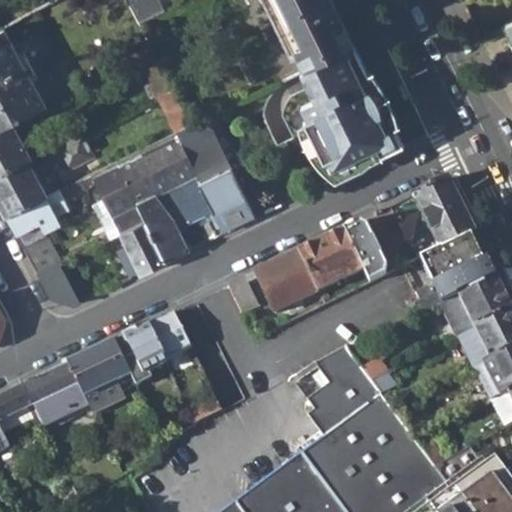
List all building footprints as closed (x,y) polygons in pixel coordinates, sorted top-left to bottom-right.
[(128,0),(139,21),(164,9),(159,0),(128,0)] [(354,45),(332,0),(267,0),(301,71),(345,49),(354,45)] [(0,127),(11,122),(75,91),(35,11),(0,30),(0,127)] [(304,120),(324,161),(329,158),(337,176),(403,143),(354,45),(345,49),(301,71),(315,100),(302,106),(308,118),(304,120)] [(173,89),(155,52),(137,60),(155,98),(159,96),(173,89)] [(159,96),(177,132),(191,125),(173,89),(159,96)] [(196,173),(224,231),(255,216),(207,117),(191,125),(177,132),(196,173)] [(0,174),(27,161),(31,159),(11,122),(0,127),(0,174)] [(224,231),(196,173),(177,132),(117,161),(146,221),(165,260),(188,249),(157,192),(179,181),(208,239),(224,231)] [(27,161),(0,174),(0,207),(5,216),(46,196),(58,190),(59,189),(51,174),(66,167),(73,169),(94,158),(91,151),(92,150),(87,141),(85,142),(81,134),(31,159),(27,161)] [(103,198),(120,233),(146,221),(117,161),(92,174),(103,198)] [(415,192),(441,245),(473,229),(447,176),(415,192)] [(5,216),(24,251),(48,238),(46,233),(40,224),(56,216),(68,210),(75,206),(71,198),(87,190),(80,179),(59,189),(58,190),(46,196),(5,216)] [(92,203),(109,238),(120,233),(103,198),(92,203)] [(46,233),(60,226),(56,216),(40,224),(46,233)] [(363,270),(369,282),(386,273),(359,219),(341,228),(363,270)] [(127,245),(141,273),(165,260),(146,221),(120,233),(127,245)] [(319,291),(363,270),(341,228),(298,249),(319,291)] [(497,277),(473,229),(441,245),(432,249),(440,268),(430,272),(438,290),(417,300),(423,313),(435,307),(461,295),(497,277)] [(61,261),(48,238),(24,251),(36,273),(59,262),(61,261)] [(115,250),(130,278),(141,273),(127,245),(115,250)] [(255,270),(274,313),(319,291),(298,249),(255,270)] [(80,302),(59,262),(36,273),(50,300),(75,305),(80,302)] [(229,283),(243,313),(260,305),(246,275),(229,283)] [(435,307),(452,340),(470,331),(511,308),(511,307),(497,277),(461,295),(435,307)] [(452,340),(468,372),(483,363),(486,361),(511,347),(511,308),(470,331),(452,340)] [(148,322),(166,359),(191,347),(173,310),(148,322)] [(130,373),(133,379),(136,386),(150,378),(147,372),(167,361),(166,359),(148,322),(114,339),(130,373)] [(66,363),(83,396),(90,410),(92,414),(124,398),(115,380),(130,373),(114,339),(66,363)] [(197,359),(191,347),(166,359),(167,361),(172,371),(197,359)] [(342,511),(425,511),(452,492),(436,470),(371,382),(361,368),(344,347),(311,363),(325,382),(317,388),(325,400),(312,409),(304,415),(321,437),(299,453),(342,511)] [(483,363),(499,395),(511,388),(511,347),(486,361),(483,363)] [(375,361),(361,368),(371,382),(385,375),(380,364),(375,361)] [(37,418),(44,432),(90,410),(83,396),(66,363),(21,385),(32,408),(37,418)] [(130,373),(115,380),(124,398),(139,391),(136,386),(133,379),(130,373)] [(0,395),(0,423),(32,408),(21,385),(0,395)] [(303,398),(312,409),(325,400),(317,388),(303,398)] [(491,400),(505,427),(511,423),(511,388),(499,395),(491,400)] [(0,423),(0,429),(3,435),(37,418),(32,408),(0,423)] [(0,451),(8,448),(3,435),(0,435),(0,451)] [(452,492),(485,469),(469,447),(436,470),(452,492)] [(342,511),(299,453),(272,474),(235,501),(243,511),(342,511)] [(492,464),(485,469),(452,492),(425,511),(511,511),(511,490),(498,471),(492,464)]
